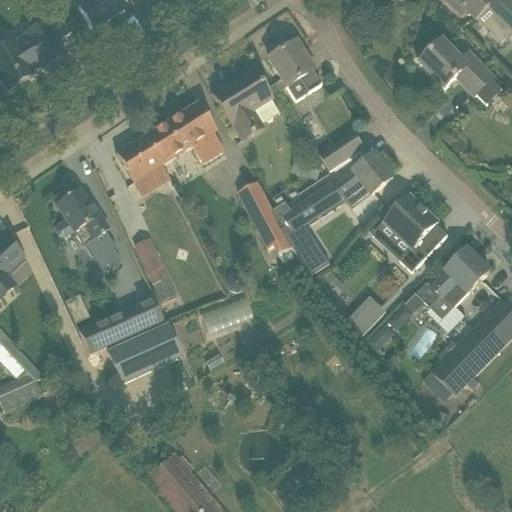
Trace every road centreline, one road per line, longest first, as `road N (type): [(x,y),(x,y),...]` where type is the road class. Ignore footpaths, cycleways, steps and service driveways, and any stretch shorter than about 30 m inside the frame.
road 1 (unclassified): [(511,246),(383,113),(303,0)]
road 2 (unclassified): [(0,169),(252,0)]
